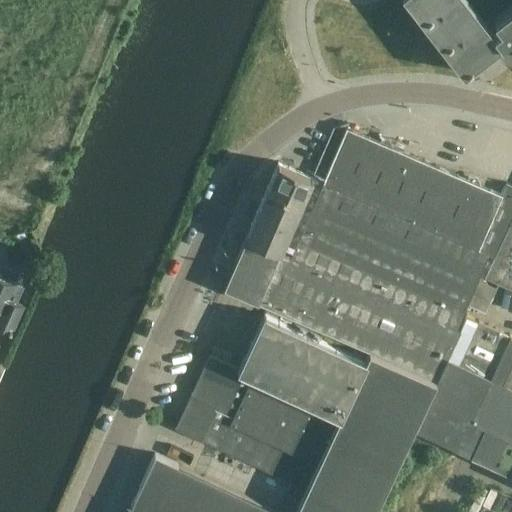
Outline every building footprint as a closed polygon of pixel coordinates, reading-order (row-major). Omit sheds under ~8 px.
[(467,0),(405,0),(460,72),(495,45),(505,58),(511,53),(511,2),(485,23),(467,0)] [(305,488),(293,511),(374,511),(412,429),(511,475),(511,336),(510,335),(510,334),(477,319),(462,351),(495,365),(489,377),(446,357),(460,328),(456,327),(466,304),(480,273),(498,282),(511,287),(511,184),(506,183),(501,193),(347,126),(348,123),(348,121),(334,126),(311,177),(277,162),(222,287),(369,350),(364,361),(336,420),(250,380),(251,376),(237,369),(208,355),(175,427),(305,488)] [(4,171),(20,178),(37,138),(21,131),(4,171)] [(0,274),(0,325),(11,330),(22,304),(15,301),(23,285),(0,274)] [(263,314),(237,369),(251,376),(250,380),(336,420),(364,361),(263,314)] [(279,511),(153,453),(126,511),(279,511)]
